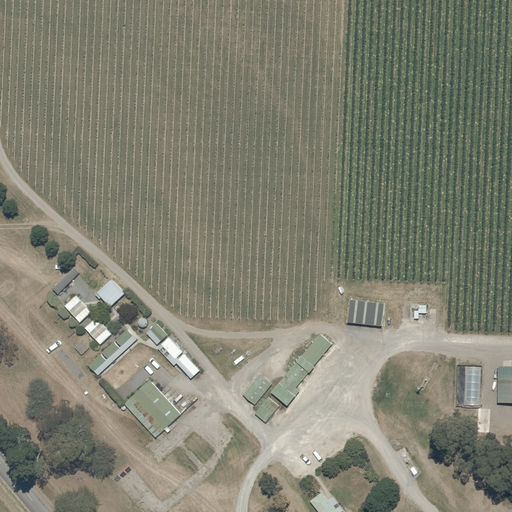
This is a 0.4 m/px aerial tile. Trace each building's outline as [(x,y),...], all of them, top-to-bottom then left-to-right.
[(122,293),(109,279),(94,292),(107,306),(122,293)] [(78,323),(90,312),(74,295),(62,306),(78,323)] [(383,303),(351,300),(349,323),(380,326),(383,303)] [(412,310),(412,319),(417,319),(417,314),(424,315),(425,305),(416,304),(416,310),(412,310)] [(94,317),(82,328),(99,346),(111,335),(94,317)] [(151,326),(142,335),(155,348),(167,336),(155,323),(151,326)] [(134,340),(124,328),(85,365),(95,376),(134,340)] [(287,405),(299,391),(296,388),(309,372),(314,366),(331,344),(319,333),(301,355),(296,361),(271,392),(287,405)] [(167,336),(155,348),(172,366),(174,364),(190,380),(200,371),(167,336)] [(147,381),(141,374),(148,367),(134,351),(99,382),(120,406),(121,404),(153,440),(181,415),(149,379),(147,381)] [(511,402),(511,366),(496,366),(496,402),(511,402)] [(480,368),(464,367),(463,405),(479,406),(480,368)] [(271,385),(259,374),(240,395),(252,406),(271,385)] [(278,409),(266,399),(253,414),(265,424),(278,409)] [(488,409),(480,408),(479,427),(487,427),(488,409)] [(326,499),(320,491),(308,501),(316,511),(343,511),(331,495),(326,499)]
